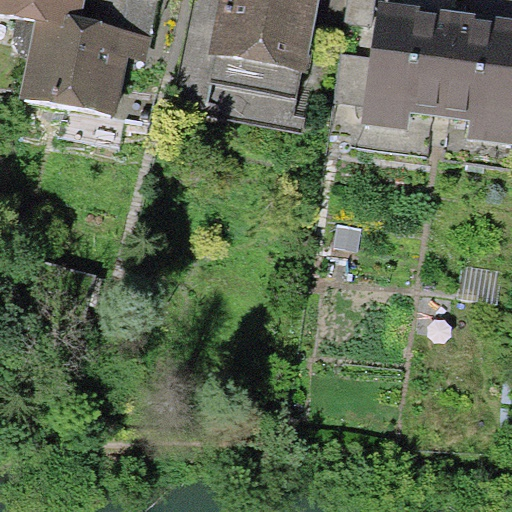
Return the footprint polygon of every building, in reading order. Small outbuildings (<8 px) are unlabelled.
[(75,29),(80,0),(0,0),(0,26),(28,31),(73,40),(75,29)] [(154,0),(80,0),(75,29),(146,42),(154,0)] [(317,0),(188,0),(165,113),(251,130),(256,104),(295,112),(317,0)] [(368,0),(343,0),(341,29),(366,31),(368,0)] [(429,125),(445,127),(455,19),(370,11),(358,142),(427,148),(429,125)] [(511,24),(455,19),(445,127),(460,128),(458,151),(511,155),(511,24)] [(140,74),(146,42),(75,29),(73,40),(28,31),(15,105),(113,123),(123,71),(140,74)] [(360,63),(336,61),(331,108),(356,110),(360,63)]
